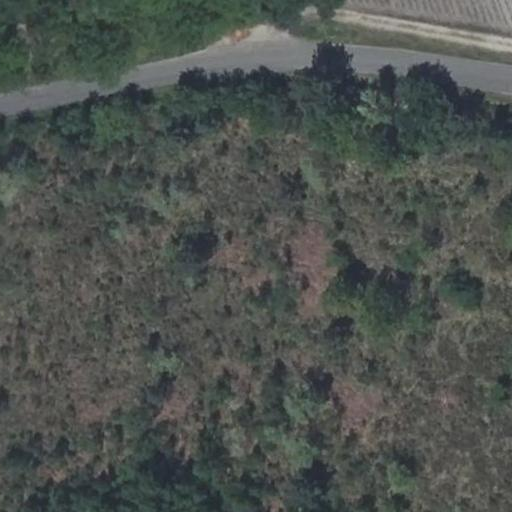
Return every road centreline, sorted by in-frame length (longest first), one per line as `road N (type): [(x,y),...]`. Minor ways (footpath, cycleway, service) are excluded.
road 1 (unclassified): [(0,117),(197,74),(432,65),(511,79)]
road 2 (track): [(511,47),(289,14),(236,73)]
